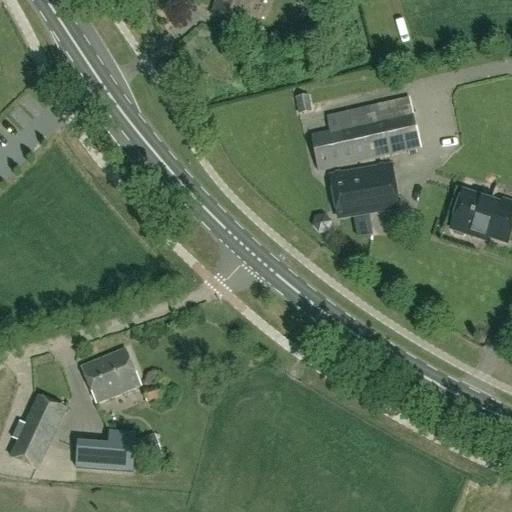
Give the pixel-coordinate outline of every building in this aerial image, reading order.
[(217,0),(211,16),(245,29),(245,28),(242,27),(252,0),(217,0)] [(312,112),(310,100),(309,97),(296,99),(298,115),(312,112)] [(330,135),(312,138),(318,172),(421,149),(413,116),(330,135)] [(338,216),(398,205),(391,167),(332,178),(338,216)] [(511,209),(464,194),(452,231),(454,231),(455,236),(463,239),(467,236),(480,240),(482,236),(508,244),(511,230),(511,209)] [(97,406),(141,388),(126,350),(81,369),(97,406)] [(147,403),(162,399),(159,387),(144,391),(147,403)] [(37,471),(65,410),(40,398),(11,459),(37,471)] [(108,444),(106,471),(133,473),(135,435),(109,433),(108,444)]
